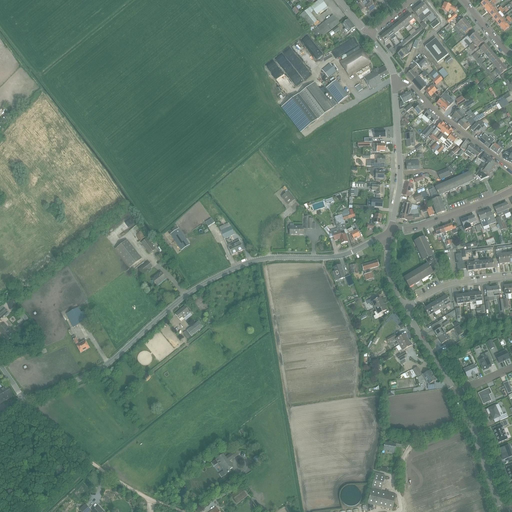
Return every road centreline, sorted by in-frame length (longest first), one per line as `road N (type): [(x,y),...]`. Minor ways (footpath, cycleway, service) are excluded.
road 1 (tertiary): [(25,402),(103,366),(187,294),(234,268),(259,259),(339,256),(389,233)]
road 2 (unclassified): [(25,402),(99,468),(180,511)]
road 3 (tertiary): [(389,233),(400,187),(394,82)]
road 4 (residential): [(511,169),(411,86),(394,82)]
road 5 (tertiary): [(389,233),(511,189)]
road 6 (tertiary): [(499,511),(455,394)]
